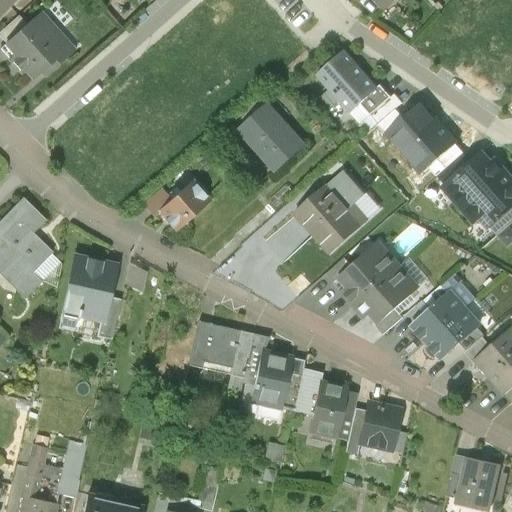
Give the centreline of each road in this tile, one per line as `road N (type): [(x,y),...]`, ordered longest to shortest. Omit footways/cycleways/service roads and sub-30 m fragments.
road 1 (residential): [(29,166),(86,217),(511,439)]
road 2 (residential): [(322,0),(352,28),(511,130)]
road 3 (residential): [(180,0),(11,145)]
